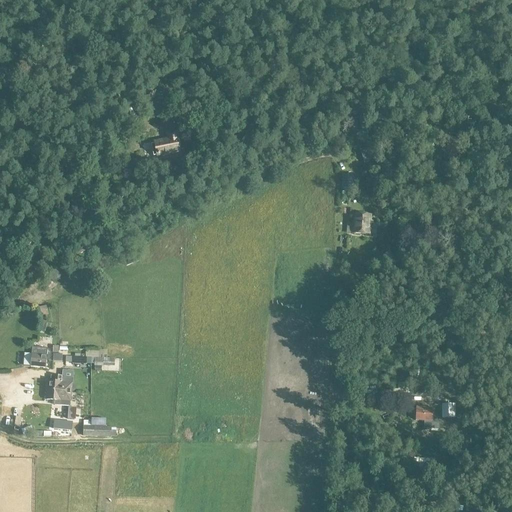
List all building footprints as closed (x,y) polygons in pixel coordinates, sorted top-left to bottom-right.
[(195,124),(183,115),(178,121),(190,131),(195,124)] [(158,158),(181,154),(177,132),(167,134),(168,140),(154,143),(158,158)] [(447,161),(454,163),(461,141),(444,136),(442,144),(447,145),(445,152),(449,154),(447,161)] [(355,192),(354,175),(341,176),(341,193),(355,192)] [(381,206),(392,202),(390,196),(378,200),(381,206)] [(354,234),(369,235),(370,216),(355,215),(354,234)] [(53,283),(64,278),(60,268),(49,273),(53,283)] [(31,367),(46,368),(47,349),(32,348),(31,367)] [(48,382),(47,391),(56,392),(56,389),(62,389),(62,392),(71,393),(71,392),(74,392),(76,391),(76,387),(74,385),(72,385),(72,384),(63,383),(63,377),(54,376),(54,377),(51,376),(51,382),(48,382)] [(56,392),(47,391),(46,400),(71,402),(71,393),(62,392),(62,389),(56,389),(56,392)] [(442,419),(455,419),(456,419),(455,405),(442,405),(442,419)] [(416,421),(424,421),(424,429),(439,430),(440,422),(432,421),(432,410),(416,409),(416,421)] [(71,417),(53,416),(53,424),(71,425),(71,417)] [(31,425),(21,429),(23,435),(33,431),(31,425)] [(111,438),(111,427),(94,427),(94,438),(111,438)]
